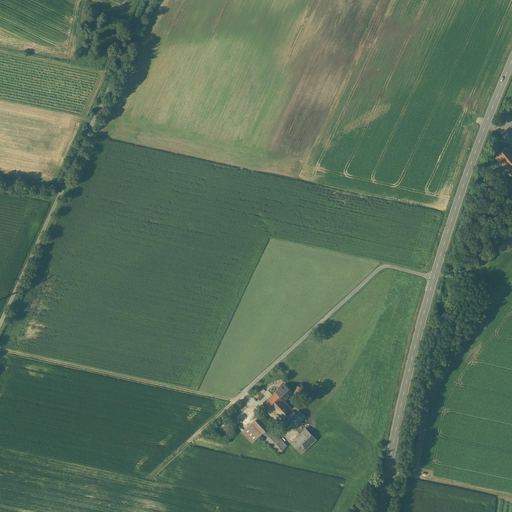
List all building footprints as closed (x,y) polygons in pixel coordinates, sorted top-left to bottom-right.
[(511,178),(511,153),(506,146),(494,156),(511,178)] [(499,176),(495,171),(491,174),(495,179),(499,176)] [(266,401),(273,409),(282,400),(284,399),(285,400),(292,392),(284,384),(266,401)] [(291,409),(282,400),(273,409),(282,418),(291,409)] [(296,408),(295,406),(283,419),(294,430),(306,416),(296,408)] [(270,426),(260,415),(242,431),(252,443),(261,434),(278,454),(287,446),(280,438),(279,439),(268,428),(270,426)] [(306,428),(291,442),(301,453),(316,439),(306,428)]
